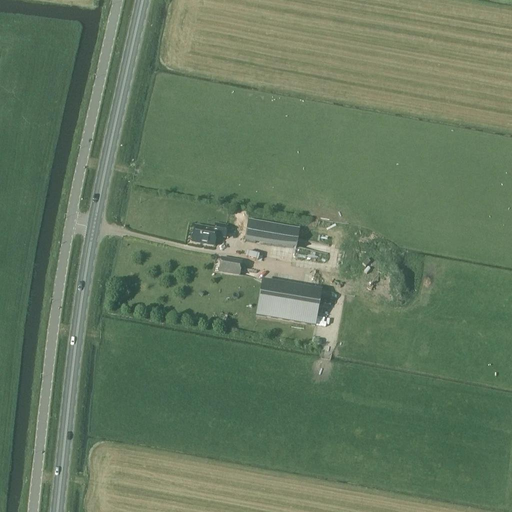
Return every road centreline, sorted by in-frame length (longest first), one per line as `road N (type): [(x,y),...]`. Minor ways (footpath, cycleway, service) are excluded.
road 1 (primary): [(57,511),(87,262),(142,0)]
road 2 (unclassified): [(33,511),(48,356),(117,0)]
